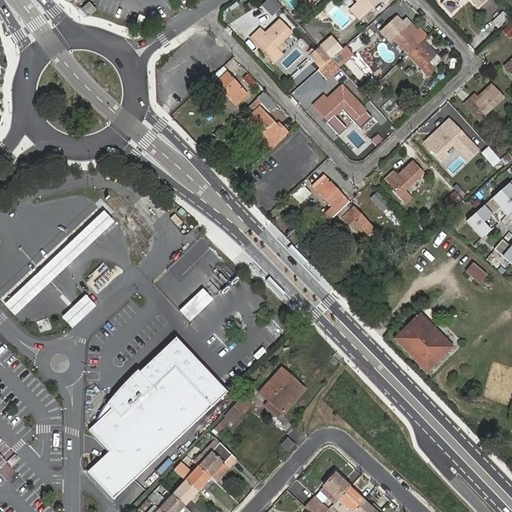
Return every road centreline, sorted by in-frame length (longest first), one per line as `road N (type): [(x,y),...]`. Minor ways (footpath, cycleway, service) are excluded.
road 1 (secondary): [(511,500),(432,425),(327,306),(130,132)]
road 2 (residential): [(417,0),(477,63),(356,172),(200,12)]
road 3 (residential): [(253,511),(335,430),(420,511)]
road 4 (unknown): [(30,306),(91,247),(111,251),(138,281),(177,233)]
road 5 (secondary): [(32,60),(26,112),(51,143),(94,152),(130,132)]
